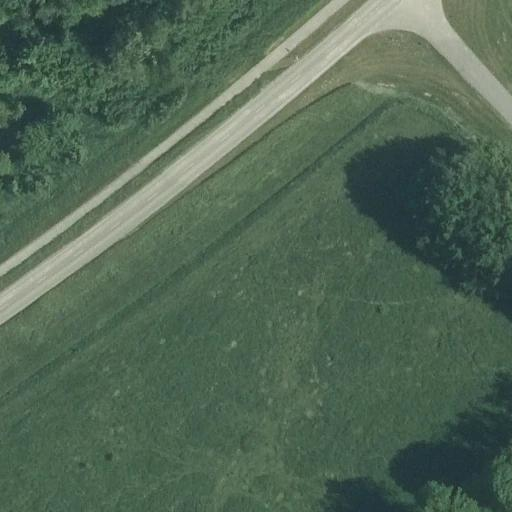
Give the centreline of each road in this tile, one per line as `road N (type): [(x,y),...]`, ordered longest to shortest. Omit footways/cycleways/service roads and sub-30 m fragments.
road 1 (secondary): [(0,297),(388,0)]
road 2 (unclassified): [(511,114),(406,0)]
